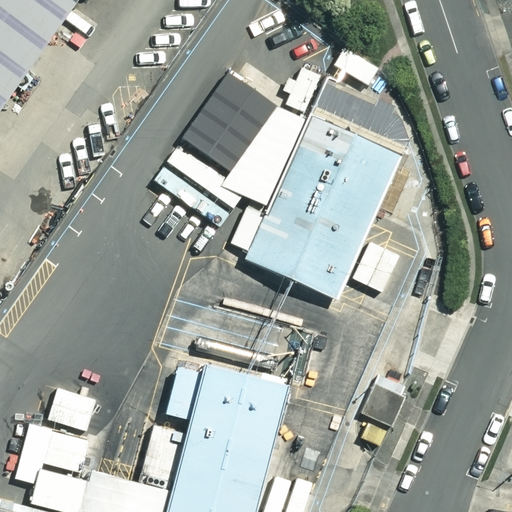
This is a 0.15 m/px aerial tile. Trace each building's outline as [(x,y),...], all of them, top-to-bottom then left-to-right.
[(0,0),(0,142),(103,0),(0,0)] [(185,145),(243,182),(287,115),(270,104),(282,86),(241,59),(185,145)] [(381,73),(357,62),(349,81),(373,91),(381,73)] [(298,84),(292,81),(285,95),(298,101),(294,110),(308,116),(325,80),(305,70),(298,84)] [(372,145),(317,117),(230,288),(316,331),(392,181),(362,166),(372,145)] [(160,414),(184,420),(168,489),(161,511),(251,511),(284,382),(200,361),(198,370),(173,363),(160,414)] [(411,391),(381,377),(364,416),(394,429),(411,391)] [(93,399),(55,388),(46,418),(84,430),(93,399)] [(50,431),(41,462),(78,472),(87,441),(50,431)] [(82,481),(37,469),(29,501),(69,511),(161,511),(168,489),(85,467),(82,481)]
